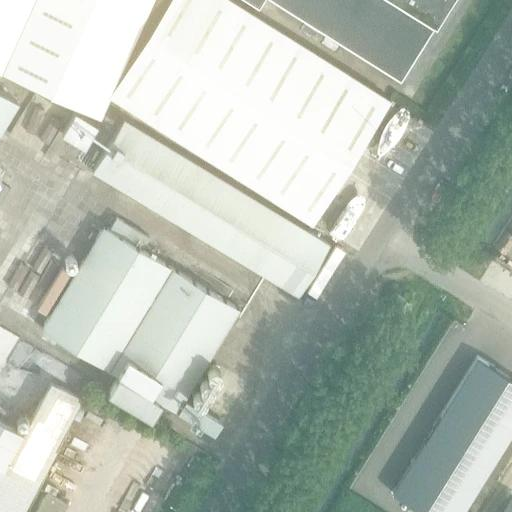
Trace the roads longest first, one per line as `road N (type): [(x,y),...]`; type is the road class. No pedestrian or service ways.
road 1 (unclassified): [(211,511),(384,240)]
road 2 (unclassified): [(384,240),(511,36)]
road 3 (unclassified): [(511,319),(384,240)]
